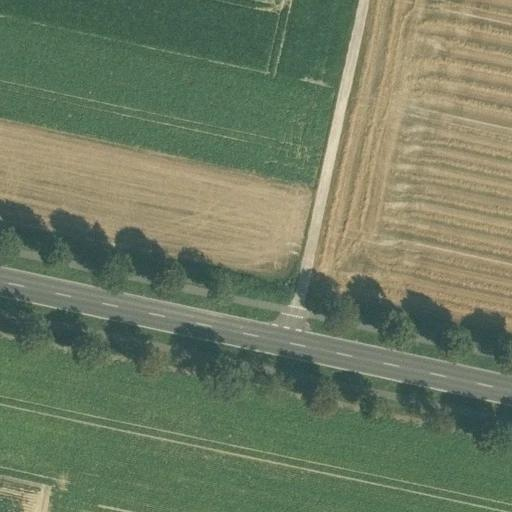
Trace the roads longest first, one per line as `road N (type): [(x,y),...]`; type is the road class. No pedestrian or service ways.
road 1 (secondary): [(0,280),(511,390)]
road 2 (track): [(289,342),(365,0)]
